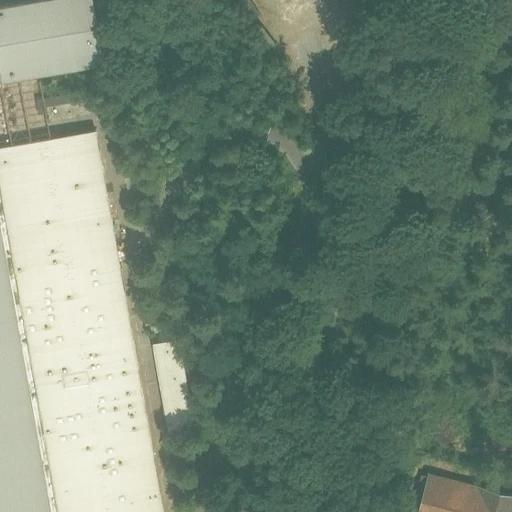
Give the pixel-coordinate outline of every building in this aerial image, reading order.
[(94,0),(30,0),(0,5),(0,56),(4,81),(105,63),(94,0)] [(455,66),(448,65),(446,73),(454,75),(455,66)] [(67,103),(65,94),(41,98),(43,108),(67,103)] [(0,511),(163,511),(133,343),(125,345),(123,335),(132,333),(96,131),(0,147),(0,511)] [(179,339),(154,344),(170,434),(195,429),(179,339)] [(246,452),(237,486),(256,491),(265,457),(246,452)] [(176,468),(185,466),(184,459),(175,461),(176,468)] [(511,511),(511,495),(478,487),(477,489),(422,475),(419,486),(427,487),(420,511),(511,511)]
